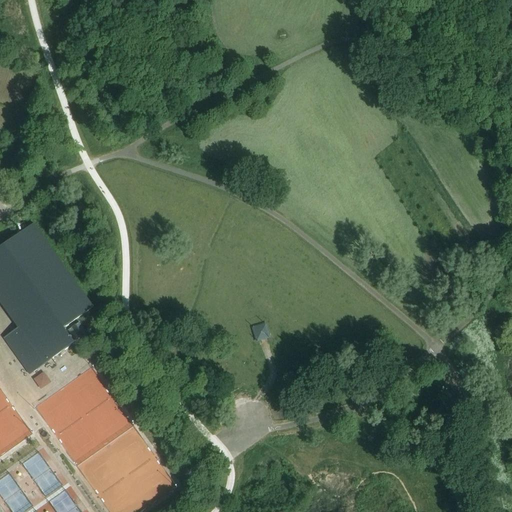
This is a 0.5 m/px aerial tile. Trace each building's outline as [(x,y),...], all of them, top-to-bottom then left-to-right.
[(64,328),(93,307),(34,224),(0,248),(0,301),(19,328),(4,338),(30,375),(74,343),(64,328)] [(268,322),(254,326),(258,342),(272,338),(268,322)] [(74,323),(70,326),(80,339),(83,337),(77,328),(74,323)] [(472,338),(470,335),(478,329),(475,325),(460,335),(465,343),(472,338)] [(73,331),(69,334),(75,343),(79,340),(73,331)] [(478,341),(467,344),(470,352),(481,348),(478,341)] [(42,389),(53,382),(45,371),(34,378),(42,389)] [(369,406),(358,410),(366,427),(376,423),(369,406)] [(499,476),(501,483),(509,482),(507,475),(499,476)] [(436,497),(438,490),(426,486),(424,493),(436,497)]
